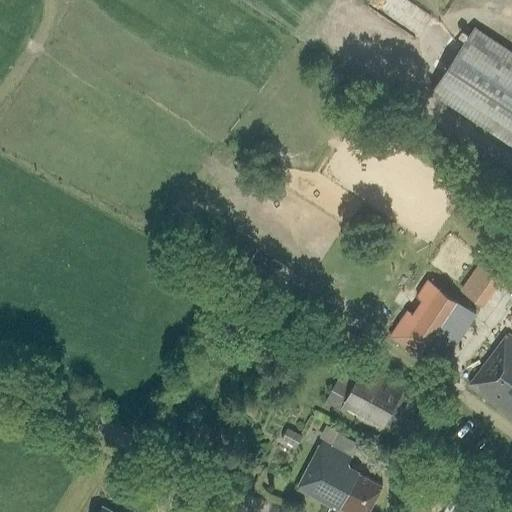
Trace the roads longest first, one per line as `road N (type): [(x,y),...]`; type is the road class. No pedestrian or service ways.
road 1 (unclassified): [(265,511),(0,374)]
road 2 (track): [(420,105),(316,35),(343,0)]
